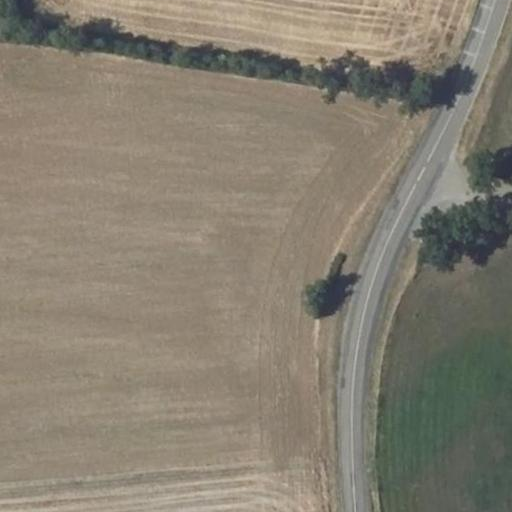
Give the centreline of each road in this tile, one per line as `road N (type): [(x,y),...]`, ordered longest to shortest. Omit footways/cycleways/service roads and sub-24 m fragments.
road 1 (tertiary): [(355,511),(353,376),(362,319),(381,252),(426,165)]
road 2 (tertiary): [(426,165),(496,0)]
